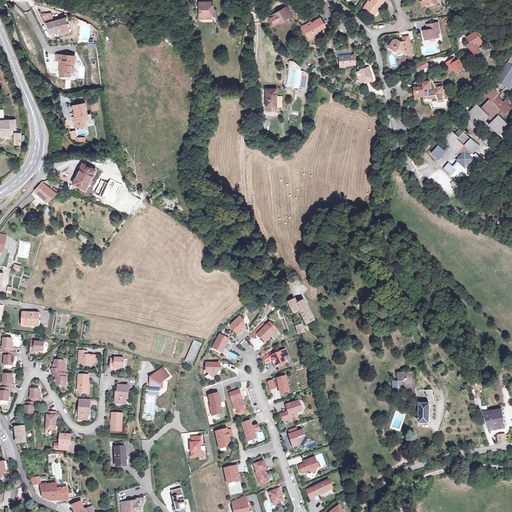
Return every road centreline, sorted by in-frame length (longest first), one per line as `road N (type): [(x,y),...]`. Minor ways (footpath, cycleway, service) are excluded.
road 1 (residential): [(368,33),(398,152),(414,177),(462,213),(511,217)]
road 2 (residential): [(2,421),(14,414),(30,373),(40,374),(82,429),(96,426),(108,384)]
road 3 (residential): [(511,446),(404,471),(374,493),(366,511)]
road 4 (residential): [(250,367),(301,511)]
road 5 (secondary): [(0,31),(40,132),(31,167)]
road 6 (track): [(511,468),(437,471),(411,484),(400,511)]
